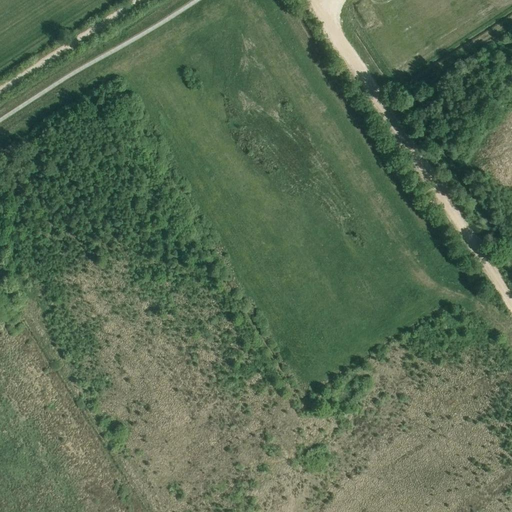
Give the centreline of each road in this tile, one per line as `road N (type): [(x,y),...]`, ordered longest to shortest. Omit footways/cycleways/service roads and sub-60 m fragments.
road 1 (track): [(511,304),(393,123)]
road 2 (track): [(141,0),(0,91)]
road 3 (unclassified): [(393,123),(313,0)]
